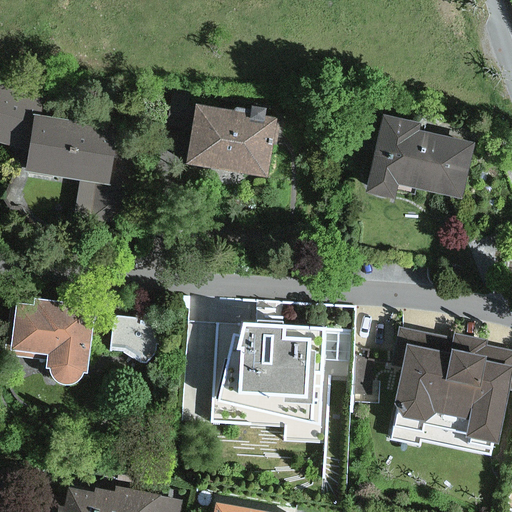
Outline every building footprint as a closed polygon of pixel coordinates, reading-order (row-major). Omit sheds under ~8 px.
[(52,89),(0,77),(0,140),(30,147),(25,166),(106,184),(119,124),(48,108),(52,89)] [(272,115),(189,101),(178,162),(262,177),(272,115)] [(458,202),(473,142),(377,118),(359,192),(385,199),(389,185),(458,202)] [(145,316),(118,315),(117,356),(159,357),(160,300),(146,300),(145,316)] [(93,314),(8,304),(3,352),(45,357),(45,370),(51,371),(54,379),(58,383),(65,386),(77,384),(81,379),(84,373),(89,374),(93,314)] [(310,323),(236,319),(235,325),(235,335),(232,393),(306,398),(310,323)] [(232,393),(235,335),(231,335),(220,398),(315,424),(317,373),(322,373),(324,324),(310,323),(306,398),(232,393)] [(449,358),(409,349),(389,443),(418,449),(420,439),(495,455),(511,372),(511,370),(485,365),(449,358)] [(61,492),(57,511),(174,511),(177,498),(110,486),(107,500),(61,492)]
